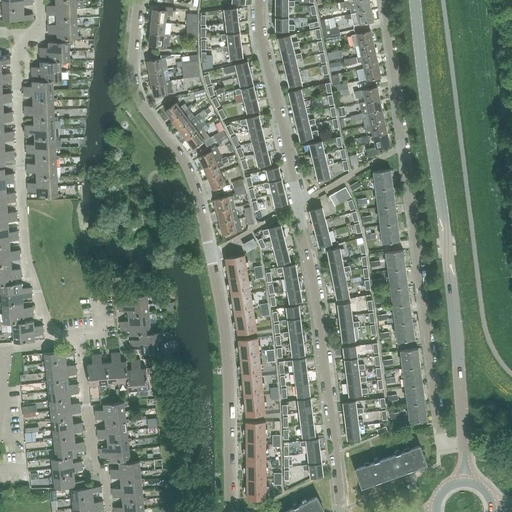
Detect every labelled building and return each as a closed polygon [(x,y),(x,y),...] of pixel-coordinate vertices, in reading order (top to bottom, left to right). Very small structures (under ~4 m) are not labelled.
[(0,8),(0,10),(24,9),(24,5),(33,5),(32,0),(20,0),(3,1),(3,9),(0,8)] [(79,0),(55,0),(56,6),(47,6),(47,10),(77,8),(76,0),(79,0)] [(369,0),(357,0),(348,2),(348,1),(343,2),(344,8),(346,7),(347,9),(350,8),(351,13),(371,9),(369,0)] [(173,16),(173,8),(161,6),(161,10),(153,9),(151,20),(166,22),(167,15),(173,16)] [(276,6),(276,18),(289,18),(289,6),(276,6)] [(77,8),(47,10),(47,16),(56,15),(56,19),(77,18),(80,18),(80,16),(77,17),(77,8)] [(222,9),(224,22),(237,20),(235,8),(222,9)] [(4,21),(33,19),(33,14),(24,15),(24,9),(0,10),(0,12),(3,12),(4,21)] [(374,21),(371,9),(351,13),(344,15),(345,19),(352,18),(354,26),(374,21)] [(48,25),(48,29),(78,28),(77,20),(80,20),(80,18),(77,18),(56,19),(57,25),(48,25)] [(289,25),(289,18),(276,18),(273,18),(274,25),(276,25),(276,30),(289,30),(295,30),(295,25),(289,25)] [(165,34),(166,22),(151,20),(150,32),(165,34)] [(224,22),(225,34),(238,32),(237,20),(224,22)] [(325,36),(340,33),(338,27),(327,29),(325,22),(321,23),(323,30),(324,30),(325,36)] [(78,36),(78,28),(48,29),(48,34),(57,34),(57,39),(78,38),(81,38),(81,36),(78,36)] [(359,46),(359,45),(373,42),(371,30),(351,34),(354,47),(359,46)] [(169,35),(165,34),(150,32),(149,44),(168,46),(169,35)] [(227,46),(240,44),(238,32),(225,34),(219,35),(220,40),(226,40),(227,46)] [(341,39),(340,33),(325,36),(327,42),(341,39)] [(278,38),(281,50),(294,47),(294,46),(300,45),(298,40),(292,41),(291,35),(278,38)] [(69,42),(48,43),(48,48),(40,48),(40,53),(70,51),(69,43),(72,43),(72,41),(69,41),(69,42)] [(376,53),(373,42),(359,45),(359,46),(361,57),(376,53)] [(242,56),(240,44),(227,46),(221,47),(222,52),(228,52),(228,58),(242,56)] [(295,53),(294,47),(281,50),(284,62),(297,59),(297,58),(302,57),(301,52),(295,53)] [(0,60),(10,60),(10,55),(1,55),(1,50),(0,50),(0,60)] [(49,57),(49,62),(61,61),(61,62),(70,61),(73,61),(73,59),(70,59),(70,51),(40,53),(40,57),(49,57)] [(328,53),(329,60),(339,58),(337,51),(328,53)] [(364,68),(378,65),(376,53),(361,57),(357,58),(357,57),(350,58),(352,64),(362,62),(364,68)] [(187,66),(192,65),(199,65),(197,54),(186,56),(187,63),(187,66)] [(147,61),(149,73),(167,69),(166,64),(163,65),(162,58),(147,61)] [(284,62),(287,74),(299,71),(297,59),(284,62)] [(10,64),(10,60),(0,60),(0,68),(2,69),(2,64),(10,64)] [(61,62),(61,61),(49,62),(40,62),(41,67),(31,68),(32,72),(61,71),(61,63),(64,63),(64,62),(70,62),(70,61),(61,62)] [(251,74),(250,73),(253,73),(251,66),(249,67),(247,61),(223,67),(225,73),(236,70),(238,77),(251,74)] [(199,65),(192,65),(187,66),(187,70),(189,77),(200,76),(199,65)] [(381,77),(378,65),(364,68),(366,80),(381,77)] [(0,78),(11,78),(11,74),(2,74),(2,69),(0,68),(0,78)] [(175,72),(174,68),(167,69),(149,73),(151,84),(170,81),(168,73),(175,72)] [(62,79),(61,71),(32,72),(32,77),(41,77),(41,81),(53,81),(53,82),(56,81),(62,81),(65,80),(65,78),(62,79)] [(299,71),(287,74),(289,86),(302,83),(299,71)] [(253,86),(251,74),(238,77),(241,89),(253,86)] [(11,78),(0,78),(0,87),(3,88),(2,83),(11,83),(11,78)] [(24,87),(24,92),(54,90),(53,82),(56,82),(56,81),(53,82),(53,81),(41,81),(32,82),(32,87),(24,87)] [(171,81),(170,81),(151,84),(154,96),(173,92),(171,81)] [(349,94),(348,88),(346,82),(335,85),(338,97),(349,94)] [(256,97),(258,96),(257,90),(255,90),(253,86),(241,89),(235,90),(236,95),(242,94),(243,100),(256,97)] [(3,93),(3,88),(0,87),(0,97),(12,97),(12,93),(3,93)] [(377,87),(355,92),(356,98),(364,97),(365,102),(380,98),(377,87)] [(197,102),(201,98),(201,96),(206,95),(205,89),(194,92),(197,102)] [(301,89),(289,92),(292,104),(304,101),(301,89)] [(33,101),(54,100),(57,100),(57,98),(54,98),(54,90),(24,92),(24,96),(33,96),(33,101)] [(3,103),(12,102),(12,97),(0,97),(0,107),(4,107),(3,103)] [(216,107),(220,105),(216,97),(211,99),(216,107)] [(259,109),(256,97),(243,100),(246,112),(259,109)] [(360,103),(362,113),(362,114),(382,110),(380,98),(365,102),(360,103)] [(57,100),(54,100),(33,101),(33,106),(24,106),(25,111),(54,109),(54,101),(57,101),(57,100)] [(292,104),(295,116),(308,113),(307,113),(313,111),(312,106),(306,107),(305,101),(304,101),(292,104)] [(180,107),(177,102),(165,111),(172,120),(188,108),(185,103),(180,107)] [(339,117),(346,115),(344,106),(337,108),(339,117)] [(0,116),(12,116),(12,112),(4,113),(4,107),(0,107),(0,116)] [(202,127),(198,121),(211,111),(209,107),(205,110),(204,109),(195,116),(193,117),(194,118),(179,130),(186,139),(198,130),(202,127)] [(179,130),(194,118),(193,117),(195,116),(188,108),(172,120),(179,130)] [(222,108),(218,111),(222,119),(226,117),(222,108)] [(34,120),(55,119),(58,119),(58,117),(55,117),(54,109),(25,111),(25,115),(34,115),(34,120)] [(365,126),(366,126),(385,121),(382,110),(362,114),(362,113),(356,114),(357,120),(363,119),(365,126)] [(308,113),(295,116),(292,117),(294,123),(296,123),(298,128),(310,125),(310,124),(316,123),(315,118),(309,119),(308,113)] [(245,118),(245,119),(239,120),(241,126),(246,124),(248,131),(261,127),(258,115),(245,118)] [(4,122),(13,122),(12,116),(0,116),(0,126),(4,126),(4,122)] [(58,119),(55,119),(34,120),(34,125),(25,126),(25,130),(55,129),(55,120),(58,120),(58,119)] [(366,126),(365,126),(364,126),(365,131),(371,130),(373,136),(387,133),(385,121),(366,126)] [(230,135),(234,133),(230,124),(226,126),(230,135)] [(203,127),(202,127),(198,130),(186,139),(193,149),(209,136),(205,131),(208,129),(206,125),(203,127)] [(312,131),(310,125),(298,128),(300,140),(313,137),(313,136),(319,135),(318,130),(312,131)] [(0,135),(13,135),(13,132),(4,132),(4,126),(0,126),(0,135)] [(248,131),(251,142),(264,139),(261,127),(248,131)] [(56,137),(55,129),(25,130),(26,135),(35,134),(35,139),(59,138),(58,136),(56,137)] [(213,135),(216,140),(226,135),(223,130),(213,135)] [(375,147),(366,149),(368,157),(381,154),(379,147),(390,145),(387,133),(373,136),(375,147)] [(14,141),(13,135),(0,135),(0,145),(5,145),(5,141),(14,141)] [(229,140),(226,135),(216,140),(219,146),(229,140)] [(235,146),(239,144),(235,135),(231,137),(235,146)] [(59,139),(59,138),(35,139),(35,144),(26,145),(26,149),(56,148),(56,140),(59,139)] [(251,142),(254,154),(267,151),(264,139),(251,142)] [(311,150),(312,155),(325,152),(322,140),(309,143),(309,144),(307,144),(308,151),(311,150)] [(229,143),(224,145),(228,154),(232,152),(229,143)] [(5,145),(0,145),(0,155),(14,155),(14,151),(5,151),(5,145)] [(199,157),(203,168),(227,158),(226,156),(222,158),(216,146),(209,149),(210,152),(199,157)] [(56,156),(56,148),(26,149),(26,154),(35,154),(36,159),(59,157),(59,156),(56,156)] [(272,162),(271,155),(268,156),(267,151),(254,154),(257,166),(270,163),(269,162),(272,162)] [(333,162),(332,157),(326,158),(325,152),(312,155),(314,167),(327,164),(333,162)] [(235,154),(227,158),(203,168),(208,178),(222,173),(219,167),(224,165),(223,164),(237,158),(235,154)] [(356,154),(350,156),(352,165),(358,164),(356,154)] [(0,165),(6,166),(6,160),(15,160),(14,155),(0,155),(0,165)] [(27,164),(27,168),(57,167),(57,159),(60,159),(59,157),(36,159),(36,163),(27,164)] [(330,176),(327,164),(314,167),(317,179),(318,179),(318,183),(324,181),(324,178),(330,176)] [(265,169),(268,182),(281,179),(281,178),(283,178),(282,171),(279,172),(278,166),(265,169)] [(57,177),(60,177),(60,175),(57,175),(57,167),(27,168),(27,173),(36,173),(36,178),(57,177)] [(5,174),(4,169),(0,169),(0,179),(14,178),(14,174),(5,174)] [(372,172),(375,190),(392,187),(390,169),(372,172)] [(226,183),(222,173),(208,178),(213,189),(226,183)] [(60,177),(57,177),(36,178),(37,183),(28,183),(28,187),(58,186),(57,178),(60,177)] [(15,183),(14,178),(0,179),(0,189),(6,189),(6,184),(15,183)] [(233,187),(243,184),(244,184),(242,179),(232,183),(233,187)] [(284,191),(286,190),(284,183),(282,184),(281,179),(268,182),(262,184),(264,189),(270,188),(271,194),(284,191)] [(360,186),(358,181),(349,186),(352,191),(360,186)] [(247,192),(244,184),(243,184),(233,187),(236,196),(247,192)] [(61,196),(61,194),(58,194),(58,186),(28,187),(28,192),(37,192),(37,197),(58,197),(58,196),(61,196)] [(350,196),(344,187),(339,190),(344,199),(350,196)] [(377,208),(395,205),(392,187),(375,190),(377,208)] [(0,198),(16,198),(15,193),(6,194),(6,189),(0,189),(0,198)] [(339,190),(333,193),(339,202),(344,199),(339,190)] [(287,203),(284,191),(271,194),(274,206),(287,203)] [(333,205),(339,202),(333,193),(328,196),(333,205)] [(215,199),(217,211),(236,207),(234,200),(233,195),(231,196),(229,196),(215,199)] [(0,208),(7,208),(7,203),(16,202),(16,198),(0,198),(0,208)] [(397,223),(395,205),(377,208),(380,225),(397,223)] [(217,211),(220,223),(238,219),(236,207),(217,211)] [(325,219),(322,207),(310,210),(310,211),(307,211),(309,218),(311,217),(313,222),(325,219)] [(0,217),(17,216),(17,212),(8,213),(7,208),(0,208),(0,217)] [(8,222),(17,221),(17,216),(0,217),(0,226),(9,226),(8,222)] [(238,219),(220,223),(222,234),(230,232),(231,237),(236,236),(235,232),(242,230),(240,223),(242,223),(241,218),(238,219)] [(313,222),(316,234),(329,231),(325,219),(313,222)] [(382,243),(400,241),(397,223),(380,225),(382,243)] [(283,236),(286,236),(284,229),(282,230),(280,224),(267,227),(268,229),(262,230),(263,236),(269,234),(271,240),(283,237),(283,236)] [(9,232),(9,226),(0,226),(0,236),(18,235),(18,231),(9,232)] [(315,241),(318,241),(319,246),(332,243),(329,231),(316,234),(314,234),(315,241)] [(0,246),(10,245),(10,241),(19,240),(18,235),(0,236),(0,246)] [(286,248),(283,237),(271,240),(274,252),(286,248)] [(253,238),(242,244),(247,252),(258,245),(253,238)] [(10,245),(0,246),(0,255),(20,254),(19,251),(11,251),(10,245)] [(327,250),(330,262),(343,260),(340,247),(327,250)] [(286,248),(274,252),(277,264),(289,261),(286,248)] [(385,253),(388,271),(405,268),(403,250),(385,253)] [(0,255),(0,265),(12,264),(11,260),(20,260),(20,254),(0,255)] [(244,254),(225,257),(228,275),(228,277),(248,274),(244,254)] [(361,257),(358,258),(358,261),(362,261),(362,266),(367,265),(366,256),(361,256),(361,257)] [(344,267),(343,260),(330,262),(332,274),(345,272),(351,270),(350,265),(344,267)] [(12,270),(12,264),(0,265),(0,274),(21,273),(21,269),(12,270)] [(282,266),(276,267),(277,273),(283,272),(284,278),(297,276),(295,264),(282,266)] [(388,271),(390,288),(407,286),(405,268),(388,271)] [(348,283),(345,272),(332,274),(335,286),(348,283)] [(0,284),(0,285),(13,284),(13,279),(22,279),(21,273),(0,274),(0,284)] [(251,292),(248,274),(228,277),(231,296),(251,292)] [(298,281),(297,276),(284,278),(286,290),(299,288),(302,287),(300,280),(298,281)] [(337,298),(350,296),(348,283),(335,286),(337,298)] [(13,284),(0,285),(0,284),(0,285),(1,286),(2,294),(31,292),(31,288),(22,289),(22,284),(13,284)] [(410,304),(409,295),(407,286),(390,288),(392,306),(410,304)] [(299,288),(286,290),(289,302),(302,300),(299,288)] [(0,303),(3,304),(23,302),(23,298),(32,297),(31,292),(2,294),(3,302),(0,302),(0,303)] [(251,292),(231,296),(234,314),(254,311),(251,292)] [(150,294),(126,296),(127,302),(118,302),(118,307),(148,304),(147,296),(150,295),(150,294)] [(23,302),(3,304),(0,303),(0,305),(3,305),(3,313),(33,311),(32,307),(24,308),(23,302)] [(358,314),(356,303),(351,303),(338,304),(339,317),(352,315),(358,314)] [(149,312),(148,304),(118,307),(119,312),(127,311),(128,316),(149,314),(152,314),(152,312),(149,312)] [(392,306),(395,324),(412,322),(410,304),(392,306)] [(286,307),(287,319),(300,318),(299,305),(286,307)] [(12,322),(25,321),(24,317),(33,317),(33,311),(3,313),(4,321),(1,322),(1,323),(4,323),(4,324),(8,324),(12,323),(12,322)] [(254,311),(234,314),(238,334),(257,331),(254,311)] [(152,314),(149,314),(128,316),(128,321),(120,322),(120,326),(150,324),(149,315),(152,315),(152,314)] [(353,322),(352,315),(339,317),(341,329),(354,327),(360,326),(359,321),(353,322)] [(288,325),(289,331),(302,330),(300,318),(287,319),(287,320),(281,320),(282,326),(288,325)] [(14,332),(43,330),(43,326),(34,326),(33,321),(25,322),(25,321),(12,322),(12,323),(8,324),(9,332),(14,332)] [(414,340),(412,322),(395,324),(397,342),(414,340)] [(130,334),(139,334),(151,333),(150,324),(120,326),(121,331),(129,330),(130,334)] [(342,341),(355,339),(354,327),(341,329),(342,341)] [(14,343),(35,342),(35,336),(44,335),(43,330),(14,332),(14,340),(11,340),(11,342),(14,342),(14,343)] [(290,343),(303,342),(306,342),(305,335),(302,335),(302,330),(289,331),(289,332),(283,333),(283,338),(289,337),(290,343)] [(130,339),(131,344),(160,341),(159,333),(163,333),(163,331),(151,333),(139,334),(139,338),(130,339)] [(258,337),(238,339),(240,358),(260,356),(258,337)] [(140,353),(142,353),(165,351),(164,349),(161,349),(160,341),(131,344),(131,348),(140,347),(140,353)] [(305,354),(303,342),(290,343),(292,356),(305,354)] [(343,347),(345,360),(358,358),(356,346),(343,347)] [(420,366),(419,357),(418,349),(400,351),(403,369),(420,366)] [(67,356),(76,355),(75,350),(45,354),(46,361),(42,362),(43,364),(46,363),(68,361),(67,356)] [(128,382),(129,382),(128,370),(127,361),(122,361),(121,352),(117,353),(119,383),(126,382),(126,384),(128,384),(128,382)] [(110,384),(119,383),(117,353),(112,353),(113,362),(108,362),(110,386),(110,384)] [(91,385),(100,384),(97,354),(93,354),(93,364),(89,364),(90,385),(90,388),(91,388),(91,385)] [(102,354),(97,354),(100,384),(107,384),(107,386),(110,386),(108,362),(103,363),(102,354)] [(260,356),(240,358),(242,377),(261,375),(260,356)] [(305,358),(292,360),(286,361),(287,366),(293,365),(294,372),(307,370),(305,358)] [(365,369),(364,364),(358,364),(358,358),(345,360),(346,372),(359,370),(365,369)] [(128,393),(130,393),(130,391),(139,390),(137,360),(132,361),(133,369),(128,370),(129,382),(129,391),(128,391),(128,393)] [(141,360),(137,360),(139,390),(146,390),(146,392),(148,392),(148,389),(149,389),(148,368),(142,369),(141,360)] [(68,361),(46,363),(43,364),(46,364),(47,373),(77,370),(77,365),(68,366),(68,361)] [(403,369),(405,387),(422,384),(420,366),(403,369)] [(45,383),(48,382),(69,380),(69,375),(78,374),(77,370),(47,373),(48,380),(44,380),(45,383)] [(308,383),(307,370),(294,372),(295,384),(308,383)] [(346,372),(348,384),(361,382),(366,381),(365,376),(360,376),(359,370),(346,372)] [(261,375),(242,377),(244,396),(263,394),(261,375)] [(70,385),(69,380),(48,382),(45,383),(45,384),(48,383),(49,392),(79,389),(79,384),(70,385)] [(361,388),(361,382),(348,384),(349,396),(362,394),(368,393),(367,388),(361,388)] [(308,383),(295,384),(297,397),(310,395),(308,383)] [(407,404),(425,402),(422,384),(405,387),(407,404)] [(32,385),(19,385),(19,394),(38,394),(38,387),(32,388),(32,385)] [(79,389),(49,392),(50,399),(47,400),(47,402),(71,399),(71,394),(80,393),(79,389)] [(263,394),(244,396),(246,416),(265,414),(263,394)] [(72,404),(71,399),(47,402),(47,403),(50,402),(51,411),(81,408),(81,403),(72,404)] [(311,399),(298,400),(299,412),(300,412),(312,411),(311,399)] [(95,410),(96,414),(125,411),(124,403),(127,403),(127,401),(124,401),(103,404),(104,409),(95,410)] [(363,413),(362,408),(357,408),(356,401),(343,403),(344,415),(358,413),(363,413)] [(427,420),(425,402),(407,404),(410,422),(427,420)] [(49,421),(73,418),(73,413),(81,412),(81,408),(51,411),(52,418),(49,419),(49,421)] [(31,418),(32,410),(25,409),(24,417),(31,418)] [(126,421),(129,420),(129,419),(126,419),(125,411),(96,414),(97,419),(105,418),(105,423),(126,421)] [(300,417),(300,424),(314,423),(312,411),(300,412),(299,412),(300,417)] [(344,415),(346,427),(359,425),(358,413),(344,415)] [(52,421),(53,430),(83,427),(83,422),(74,423),(73,418),(49,421),(49,422),(52,421)] [(129,420),(126,421),(105,423),(106,428),(98,429),(98,434),(128,430),(127,422),(129,422),(129,420)] [(265,421),(246,421),(246,442),(266,442),(265,421)] [(315,435),(314,423),(300,424),(302,437),(315,435)] [(361,438),(359,425),(346,427),(348,439),(361,438)] [(387,430),(386,426),(377,429),(379,434),(387,430)] [(84,431),(83,427),(53,430),(54,438),(51,438),(51,440),(76,437),(75,432),(84,431)] [(99,438),(107,437),(108,442),(129,440),(131,439),(131,438),(129,438),(128,430),(98,434),(99,438)] [(76,442),(76,437),(51,440),(51,441),(54,440),(55,449),(85,446),(85,441),(76,442)] [(320,451),(319,438),(306,440),(300,441),(300,446),(306,446),(307,452),(320,451)] [(100,448),(100,453),(130,450),(129,441),(131,441),(131,439),(129,440),(108,442),(108,447),(100,448)] [(266,442),(246,442),(246,460),(266,460),(266,442)] [(394,475),(413,469),(426,464),(419,445),(388,457),(394,475)] [(56,459),(73,457),(78,457),(77,451),(86,451),(85,446),(55,449),(56,457),(53,457),(53,459),(56,459)] [(131,457),(130,450),(100,453),(101,457),(109,456),(110,462),(133,459),(133,457),(131,457)] [(308,464),(321,463),(320,451),(307,452),(308,464)] [(73,457),(56,459),(53,459),(49,459),(49,460),(51,460),(52,469),(83,465),(82,461),(73,462),(73,457)] [(363,487),(394,475),(388,457),(356,468),(363,487)] [(266,460),(246,460),(246,478),(266,478),(266,460)] [(111,469),(111,474),(141,471),(140,462),(143,462),(143,461),(119,463),(119,468),(111,469)] [(308,464),(308,465),(302,466),(303,471),(309,470),(310,477),(323,475),(321,463),(308,464)] [(51,479),(53,478),(75,476),(74,471),(83,470),(83,465),(52,469),(53,476),(51,476),(51,479)] [(141,471),(111,474),(111,478),(120,478),(121,482),(142,480),(144,480),(144,478),(142,478),(141,471)] [(75,476),(53,478),(51,479),(53,479),(54,488),(84,485),(84,480),(75,481),(75,476)] [(266,478),(246,478),(247,499),(266,498),(266,478)] [(144,480),(142,480),(121,482),(121,487),(112,488),(113,493),(143,490),(142,481),(145,481),(144,480)] [(101,492),(101,487),(71,489),(72,497),(69,497),(70,499),(72,499),(93,497),(93,492),(101,492)] [(122,502),(144,499),(146,499),(146,497),(143,498),(143,490),(113,493),(113,498),(122,497),(122,502)] [(286,511),(324,511),(317,496),(286,511)] [(93,497),(72,499),(70,499),(70,500),(72,500),(73,509),(103,506),(102,501),(94,502),(93,497)] [(114,507),(114,511),(115,511),(145,509),(144,501),(146,500),(146,499),(144,499),(122,502),(123,507),(114,507)]
